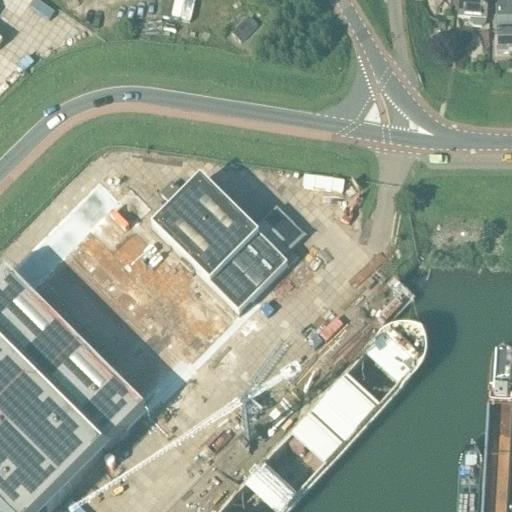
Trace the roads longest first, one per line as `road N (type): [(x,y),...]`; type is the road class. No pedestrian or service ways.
road 1 (tertiary): [(0,174),(88,102),(132,95),(322,123)]
road 2 (tertiary): [(322,123),(444,139)]
